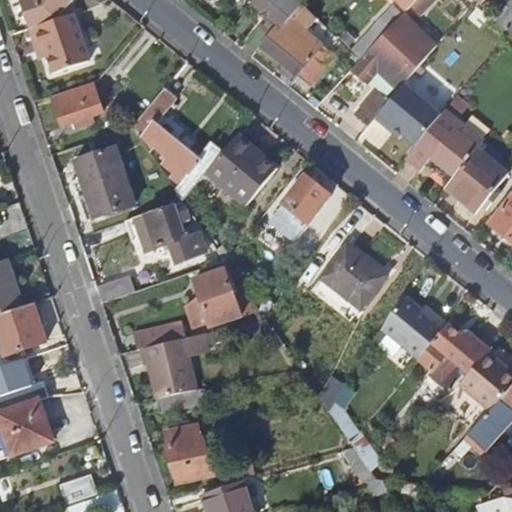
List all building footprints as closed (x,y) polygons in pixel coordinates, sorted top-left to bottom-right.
[(22,0),(21,1),(31,30),(58,19),(74,0),(22,0)] [(251,0),(250,1),(283,28),(289,20),(295,13),(280,0),(251,0)] [(280,0),(295,13),(302,4),(297,0),(280,0)] [(394,0),(407,11),(412,6),(417,0),(394,0)] [(421,0),(417,0),(412,6),(420,13),(427,5),(421,0)] [(511,0),(496,21),(508,31),(511,26),(511,0)] [(295,13),(289,20),(299,29),(308,18),(305,16),(309,12),(302,4),(295,13)] [(402,16),(393,7),(350,52),(360,62),(384,35),(402,16)] [(31,30),(39,52),(47,49),(57,74),(92,61),(74,14),(58,19),(31,30)] [(403,15),(402,16),(384,35),(360,62),(352,70),(367,84),(378,73),(395,86),(432,42),(403,15)] [(261,46),(309,85),(332,57),(299,29),(289,20),(283,28),(278,34),(274,30),(269,36),(261,46)] [(261,30),(247,46),(256,53),(261,46),(269,36),(261,30)] [(436,46),(432,42),(395,86),(399,90),(405,83),(436,46)] [(54,98),(64,125),(83,119),(84,124),(99,120),(97,114),(103,112),(93,83),(54,98)] [(417,146),(442,115),(405,83),(399,90),(390,101),(376,119),(388,129),(391,125),(402,134),(417,146)] [(360,119),(369,126),(376,119),(390,101),(381,94),(360,119)] [(162,163),(172,173),(169,177),(178,185),(176,188),(184,199),(184,200),(208,172),(224,153),(211,142),(195,161),(155,125),(170,107),(158,97),(133,126),(150,151),(154,147),(167,157),(162,163)] [(417,146),(407,159),(423,171),(429,163),(453,181),(477,152),(484,143),(445,112),(442,115),(417,146)] [(399,138),(402,134),(391,125),(388,129),(399,138)] [(224,153),(208,172),(249,206),(280,169),(266,157),(262,161),(236,139),(224,153)] [(76,161),(96,218),(137,203),(117,147),(76,161)] [(453,181),(447,189),(478,215),(509,176),(477,152),(453,181)] [(306,177),(284,205),(310,225),(332,197),(306,177)] [(511,198),(490,226),(511,243),(511,198)] [(142,236),(148,252),(172,244),(179,264),(198,258),(203,270),(226,261),(201,224),(188,229),(190,234),(185,236),(173,203),(127,221),(133,240),(142,236)] [(323,277),(362,306),(386,275),(347,245),(323,277)] [(0,261),(0,315),(24,307),(7,259),(0,261)] [(198,280),(212,327),(243,317),(229,271),(198,280)] [(105,287),(110,303),(135,294),(130,279),(105,287)] [(404,297),(383,330),(421,360),(450,327),(437,316),(434,320),(404,297)] [(0,315),(0,343),(5,357),(46,343),(33,304),(24,307),(0,315)] [(487,356),(489,353),(490,351),(471,336),(467,340),(450,327),(421,360),(444,378),(440,382),(454,392),(458,389),(461,386),(471,373),(472,374),(487,356)] [(134,336),(138,352),(144,351),(169,344),(165,329),(134,336)] [(144,351),(148,367),(152,366),(154,372),(151,372),(157,399),(198,391),(190,358),(207,354),(203,338),(186,343),(186,340),(169,344),(144,351)] [(461,386),(492,412),(511,389),(511,372),(489,353),(487,356),(472,374),(471,373),(461,386)] [(18,388),(49,377),(43,359),(12,370),(18,388)] [(511,389),(492,412),(476,428),(493,444),(511,422),(511,389)] [(198,391),(157,399),(161,414),(185,410),(208,405),(204,390),(198,391)] [(0,422),(12,456),(53,442),(39,401),(0,413),(0,422)] [(167,449),(178,486),(215,481),(204,445),(201,445),(198,430),(166,434),(169,448),(167,449)] [(359,432),(351,441),(355,448),(372,472),(381,463),(359,432)] [(220,473),(223,484),(256,475),(252,464),(220,473)] [(492,470),(480,485),(497,487),(508,474),(492,470)] [(60,485),(66,505),(97,494),(91,475),(60,485)] [(204,495),(209,511),(254,511),(244,481),(204,495)] [(476,509),(476,511),(508,511),(505,500),(476,509)]
